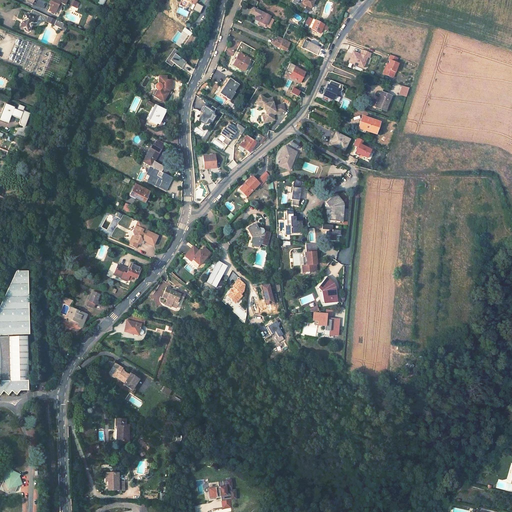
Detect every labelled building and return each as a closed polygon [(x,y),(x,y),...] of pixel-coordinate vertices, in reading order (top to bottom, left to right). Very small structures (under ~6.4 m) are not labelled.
[(51,0),(50,4),(52,5),(49,11),(55,13),(57,7),(60,8),(62,4),(64,4),(65,0),(51,0)] [(181,0),(180,4),(186,7),(188,2),(194,5),(191,11),(199,14),(203,7),(195,3),(196,0),(181,0)] [(308,12),(313,0),(302,0),(299,8),(308,12)] [(257,11),(253,19),(264,24),(268,16),(257,11)] [(28,32),(34,18),(24,14),(21,20),(23,20),(19,28),(28,32)] [(53,25),(55,20),(48,16),(46,21),(53,25)] [(308,17),(305,24),(310,26),(308,29),(320,34),(324,24),(308,17)] [(290,43),(275,35),(272,40),(270,44),(285,52),(290,43)] [(303,40),(300,47),(317,54),(319,47),(303,40)] [(240,42),(228,65),(235,69),(236,67),(243,72),(250,59),(254,61),(259,52),(240,42)] [(180,69),(185,62),(175,56),(177,52),(173,49),(164,62),(171,67),(173,64),(180,69)] [(360,54),(352,52),(348,63),(363,68),(367,58),(369,58),(371,53),(361,50),(360,54)] [(398,58),(389,55),(382,74),(392,78),(398,64),(396,63),(398,58)] [(286,72),(284,75),(300,83),(305,72),(294,66),(290,74),(286,72)] [(167,76),(159,76),(159,83),(157,90),(154,96),(159,99),(160,98),(164,100),(168,93),(170,90),(170,89),(172,89),(172,80),(167,80),(167,76)] [(229,79),(220,94),(230,101),(235,93),(233,92),(238,85),(229,79)] [(322,96),(333,101),(335,95),(340,84),(330,80),(328,85),(327,85),(322,96)] [(402,87),(399,95),(405,97),(408,89),(402,87)] [(382,92),(379,98),(381,99),(377,107),(385,110),(391,96),(382,92)] [(259,96),(256,101),(264,105),(265,109),(266,114),(268,122),(274,120),(273,115),(273,113),(277,112),(278,114),(285,112),(284,105),(274,107),(272,98),(267,100),(259,96)] [(264,105),(256,101),(255,103),(265,109),(264,105)] [(11,115),(20,119),(19,122),(20,125),(25,127),(30,113),(24,111),(23,111),(23,112),(22,112),(24,107),(19,105),(17,110),(13,108),(14,107),(6,104),(1,119),(9,121),(11,115)] [(155,105),(148,119),(157,123),(161,115),(163,116),(165,111),(155,105)] [(213,113),(202,107),(199,112),(202,114),(198,121),(205,125),(207,120),(211,122),(214,117),(212,115),(213,113)] [(362,116),(360,122),(362,123),(360,129),(376,134),(380,122),(362,116)] [(388,124),(386,130),(392,132),(394,126),(388,124)] [(236,132),(226,126),(224,130),(223,129),(219,134),(225,138),(223,142),(228,145),(236,132)] [(335,133),(332,139),(334,139),(332,145),(344,151),(349,140),(335,133)] [(260,135),(256,140),(262,143),(265,139),(260,135)] [(246,136),(239,146),(247,151),(249,152),(255,143),(246,136)] [(367,159),(371,150),(362,146),(364,141),(357,138),(353,145),(357,147),(355,154),(367,159)] [(291,144),(298,149),(300,145),(293,140),(291,144)] [(162,147),(153,142),(142,162),(150,166),(158,170),(162,172),(165,167),(155,161),(162,147)] [(282,156),(281,160),(279,159),(277,166),(288,169),(291,159),(292,157),(290,156),(292,153),(293,151),(285,146),(280,154),(282,156)] [(209,167),(216,166),(215,156),(203,156),(204,170),(209,170),(209,167)] [(259,174),(264,179),(268,175),(263,170),(259,174)] [(254,180),(258,184),(264,179),(259,174),(254,180)] [(246,197),(258,184),(254,180),(251,177),(239,190),(246,197)] [(302,182),(294,179),(293,183),(290,199),(293,199),(293,204),(297,205),(300,189),(302,182)] [(135,184),(130,195),(144,202),(149,192),(135,184)] [(330,209),(329,221),(342,222),(343,207),(343,206),(343,205),(343,204),(342,203),(342,202),(336,195),(326,202),(330,209)] [(132,207),(125,204),(123,209),(130,213),(132,207)] [(293,211),(287,211),(287,225),(290,225),(290,234),(301,234),(301,222),(295,222),(295,216),(293,216),(293,211)] [(149,226),(140,222),(138,227),(136,226),(133,232),(134,236),(135,238),(133,241),(130,240),(128,245),(136,249),(138,244),(140,244),(142,240),(154,245),(158,236),(146,231),(149,226)] [(209,233),(217,231),(216,223),(208,224),(209,233)] [(253,243),(252,246),(259,248),(260,244),(267,246),(270,232),(264,230),(262,229),(260,228),(258,229),(257,227),(255,223),(247,228),(252,237),(251,242),(253,243)] [(333,224),(323,224),(323,229),(332,229),(332,233),(325,233),(325,243),(336,243),(336,237),(342,237),(342,230),(332,230),(333,224)] [(316,244),(305,243),(306,253),(304,253),(305,258),(306,257),(307,265),(302,265),(303,273),(306,273),(306,274),(309,273),(309,272),(312,272),(312,271),(316,270),(316,264),(316,260),(315,260),(315,259),(317,258),(316,244)] [(117,246),(115,251),(124,254),(126,250),(117,246)] [(210,253),(202,247),(199,251),(198,250),(197,251),(192,248),(190,251),(189,250),(183,257),(190,262),(191,260),(193,258),(196,261),(195,263),(199,265),(206,256),(207,257),(210,253)] [(226,267),(216,262),(205,283),(214,288),(226,267)] [(113,274),(121,277),(120,279),(124,280),(128,269),(117,264),(113,274)] [(136,278),(141,268),(130,264),(128,269),(124,280),(127,281),(128,279),(131,280),(133,276),(136,278)] [(28,334),(27,271),(15,272),(0,304),(0,394),(3,391),(8,395),(12,391),(17,395),(19,390),(28,390),(26,334),(28,334)] [(322,292),(324,305),(337,303),(334,287),(332,283),(325,278),(316,287),(322,292)] [(244,286),(238,280),(231,287),(234,289),(233,291),(232,290),(230,290),(228,292),(229,294),(227,296),(234,304),(242,296),(240,294),(243,291),(244,286)] [(269,285),(261,287),(266,305),(273,304),(269,285)] [(315,289),(322,305),(324,305),(322,292),(316,287),(315,289)] [(183,300),(186,292),(177,289),(176,293),(171,291),(171,290),(167,288),(163,298),(168,300),(166,304),(172,307),(173,305),(178,307),(179,303),(178,302),(179,298),(183,300)] [(89,300),(88,301),(87,303),(92,305),(93,303),(96,304),(97,301),(100,295),(93,291),(90,296),(89,300)] [(71,308),(66,318),(79,323),(77,326),(81,328),(87,315),(71,308)] [(325,314),(313,313),(312,320),(314,320),(313,325),(324,326),(324,331),(329,331),(329,335),(337,335),(339,320),(330,319),(330,320),(325,320),(325,314)] [(128,314),(127,320),(135,322),(136,316),(128,314)] [(135,322),(127,320),(124,331),(138,335),(139,333),(141,334),(143,333),(144,331),(143,329),(140,328),(141,324),(144,325),(145,318),(136,316),(135,322)] [(122,368),(115,363),(109,372),(109,375),(113,378),(116,378),(124,383),(124,384),(131,389),(138,379),(130,374),(129,375),(124,372),(121,370),(122,369),(122,368)] [(118,429),(117,440),(128,441),(128,435),(129,425),(124,424),(125,419),(116,418),(116,424),(117,424),(117,429),(118,429)] [(3,480),(1,485),(3,491),(8,494),(14,492),(17,487),(21,485),(19,477),(18,475),(11,472),(10,471),(1,474),(3,480)] [(108,481),(108,490),(119,490),(119,473),(106,473),(106,481),(108,481)] [(218,488),(209,489),(210,498),(220,497),(221,501),(222,501),(222,508),(230,507),(230,500),(236,499),(235,491),(232,491),(231,481),(217,483),(218,488)]
